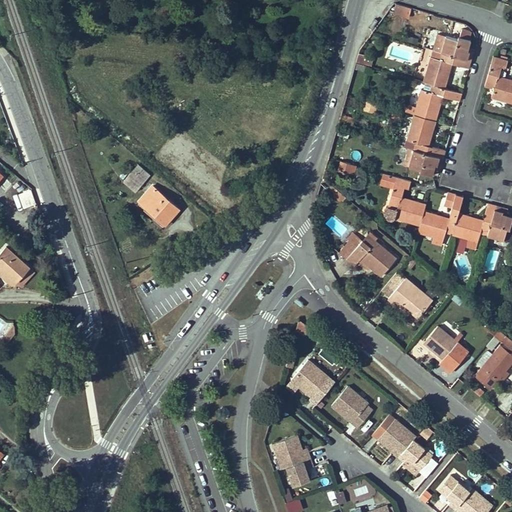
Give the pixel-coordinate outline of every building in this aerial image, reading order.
[(409,16),(411,8),(396,3),(393,11),(409,16)] [(377,22),(373,19),(368,25),(372,28),(377,22)] [(460,36),(468,38),(471,30),(463,28),(460,36)] [(433,49),(441,51),(446,35),(437,33),(433,49)] [(458,38),(446,35),(441,51),(453,55),(458,57),(471,60),(473,52),(468,51),(468,47),(471,39),(468,38),(460,36),(459,36),(458,38)] [(433,49),(431,56),(439,58),(441,51),(433,49)] [(447,74),(451,62),(453,55),(441,51),(439,58),(431,56),(425,74),(427,74),(425,82),(432,84),(443,87),(445,88),(449,75),(447,74)] [(373,57),(363,54),(360,62),(371,65),(373,57)] [(491,63),(499,65),(506,68),(508,60),(493,56),(491,63)] [(469,68),(471,60),(458,57),(456,63),(456,64),(469,68)] [(364,70),(366,65),(356,62),(354,68),(364,70)] [(311,66),(310,72),(316,73),(318,64),(315,63),(314,66),(311,66)] [(491,97),(509,102),(510,100),(511,100),(511,79),(510,78),(509,80),(496,77),(498,68),(490,66),(485,85),(494,88),(491,97)] [(432,84),(425,82),(423,89),(430,91),(432,84)] [(440,107),(438,107),(441,94),(443,87),(432,84),(430,91),(423,89),(421,89),(416,106),(418,107),(416,115),(436,120),(440,107)] [(449,89),(447,96),(447,97),(460,100),(462,92),(449,89)] [(363,108),(375,111),(377,102),(365,99),(363,108)] [(207,149),(218,136),(190,112),(179,124),(207,149)] [(350,130),(353,119),(341,115),(338,126),(350,130)] [(411,122),(409,130),(407,140),(415,142),(413,149),(425,152),(427,145),(430,133),(432,134),(436,120),(416,115),(414,123),(411,122)] [(400,138),(407,140),(409,130),(403,128),(400,138)] [(413,149),(415,142),(407,140),(405,146),(409,148),(413,149)] [(433,147),(430,154),(443,157),(446,150),(433,146),(433,147)] [(405,164),(409,165),(413,149),(409,148),(405,164)] [(432,175),(434,167),(435,164),(441,166),(443,157),(430,154),(425,152),(413,149),(409,165),(421,169),(420,171),(432,175)] [(340,169),(345,170),(351,169),(352,164),(342,161),(340,169)] [(138,164),(134,169),(146,179),(150,174),(138,164)] [(351,169),(345,170),(354,173),(356,165),(352,164),(351,169)] [(135,191),(146,179),(134,169),(124,181),(135,191)] [(384,183),(394,186),(394,187),(401,189),(402,186),(394,184),(396,176),(384,173),(382,180),(384,183)] [(394,184),(402,186),(409,188),(411,180),(396,176),(394,184)] [(335,191),(337,189),(323,177),(321,181),(335,191)] [(166,223),(178,208),(152,186),(139,201),(166,223)] [(31,187),(18,191),(24,206),(36,202),(31,187)] [(394,217),(412,223),(413,221),(420,223),(424,210),(426,203),(413,199),(412,201),(399,197),(401,189),(394,187),(388,206),(385,210),(385,215),(389,219),(393,219),(394,217)] [(346,197),(337,189),(335,191),(335,196),(340,200),(344,199),(346,197)] [(444,204),(452,207),(451,213),(458,215),(459,212),(463,195),(448,191),(444,204)] [(484,215),(492,218),(496,204),(488,202),(484,215)] [(487,234),(503,240),(506,232),(507,228),(509,229),(511,219),(511,215),(505,214),(502,213),(504,206),(496,204),(492,218),(490,223),(487,234)] [(456,221),(449,219),(437,215),(438,213),(424,210),(420,223),(420,225),(418,229),(426,232),(426,234),(434,236),(443,239),(446,230),(453,232),(456,221)] [(460,236),(468,238),(478,242),(480,232),(487,234),(490,223),(483,221),(471,217),(472,216),(459,212),(458,215),(456,221),(453,232),(461,234),(460,236)] [(369,231),(362,239),(347,258),(354,265),(360,257),(381,275),(396,257),(376,240),(377,238),(369,231)] [(511,233),(506,232),(503,240),(511,241),(511,233)] [(339,252),(347,258),(362,239),(355,233),(350,239),(339,252)] [(476,249),(478,242),(468,238),(466,245),(476,249)] [(7,246),(0,253),(0,266),(16,280),(29,266),(7,246)] [(29,266),(16,280),(0,266),(0,273),(12,285),(21,286),(35,271),(29,266)] [(389,296),(405,277),(398,271),(382,290),(389,296)] [(388,298),(405,311),(408,307),(411,310),(418,316),(432,300),(405,277),(389,296),(388,298)] [(304,331),(307,321),(299,318),(296,328),(304,331)] [(446,320),(440,327),(457,341),(463,334),(446,320)] [(13,325),(4,336),(9,341),(15,333),(14,324),(13,325)] [(468,351),(457,341),(440,327),(438,325),(424,341),(431,348),(443,358),(441,361),(440,361),(451,371),(468,351)] [(500,338),(502,340),(505,335),(499,330),(495,335),(499,339),(500,338)] [(322,344),(325,340),(319,336),(316,339),(322,344)] [(511,353),(500,344),(492,354),(482,366),(475,375),(490,388),(497,380),(506,369),(511,362),(511,353)] [(443,358),(431,348),(429,350),(441,361),(443,358)] [(477,363),(482,366),(492,354),(487,351),(477,363)] [(312,397),(329,376),(308,359),(291,379),(299,386),(301,384),(308,389),(306,391),(312,397)] [(508,372),(506,369),(497,380),(499,382),(508,372)] [(369,402),(348,385),(332,404),(344,414),(346,411),(355,419),(352,421),(358,426),(368,415),(362,410),(369,402)] [(355,419),(346,411),(344,414),(352,421),(355,419)] [(378,438),(386,445),(388,443),(395,449),(393,451),(399,456),(413,438),(416,435),(395,418),(378,438)] [(297,434),(273,442),(280,462),(285,460),(287,466),(310,458),(308,451),(303,452),(302,448),(297,434)] [(433,455),(413,438),(399,456),(405,460),(407,457),(421,469),(433,455)] [(310,479),(307,472),(306,468),(310,467),(313,466),(310,458),(287,466),(293,485),(310,479)] [(449,502),(455,507),(469,490),(450,474),(438,488),(452,499),(449,502)] [(355,488),(357,495),(368,491),(366,485),(355,488)] [(346,500),(342,487),(335,489),(339,502),(346,500)] [(426,502),(432,493),(425,487),(418,496),(426,502)] [(463,509),(465,511),(486,511),(493,504),(472,487),(469,490),(455,507),(461,511),(463,509)] [(327,490),(331,505),(338,503),(334,488),(327,490)] [(297,498),(285,502),(289,511),(300,507),(297,498)]
